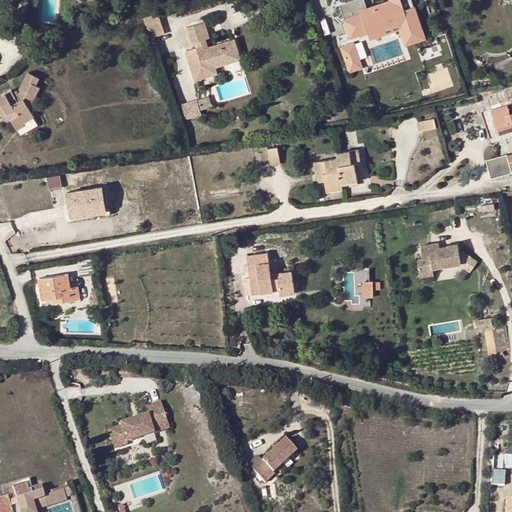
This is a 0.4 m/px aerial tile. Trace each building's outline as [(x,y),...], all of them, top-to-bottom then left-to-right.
[(390,0),(391,2),(392,5),(385,8),(384,6),(368,12),(367,10),(366,6),(359,8),(357,2),(343,7),(347,20),(345,21),(350,37),(359,34),(360,37),(368,34),(369,37),(384,32),(383,29),(398,24),(400,30),(401,31),(419,25),(414,8),(405,11),(400,0),(390,0)] [(367,10),(368,12),(384,6),(385,8),(392,5),(391,2),(367,10)] [(158,13),(151,15),(153,20),(150,21),(155,37),(165,33),(158,13)] [(151,15),(143,18),(151,38),(155,37),(150,21),(153,20),(151,15)] [(202,40),(206,38),(209,37),(204,21),(186,27),(192,43),(195,42),(196,47),(186,51),(196,80),(214,74),(211,64),(227,59),(228,63),(240,60),(233,39),(209,47),(206,48),(202,40)] [(384,32),(369,37),(370,40),(400,30),(398,24),(383,29),(384,32)] [(419,25),(401,31),(404,40),(423,34),(419,25)] [(361,69),(353,45),(342,49),(350,73),(361,69)] [(211,64),(214,74),(217,72),(216,68),(228,63),(227,59),(211,64)] [(0,95),(0,114),(1,116),(4,114),(8,121),(11,119),(17,129),(25,124),(23,122),(33,116),(27,105),(31,105),(40,86),(35,84),(39,77),(28,72),(18,93),(21,96),(17,98),(13,92),(11,88),(0,95)] [(198,99),(201,110),(212,106),(209,96),(208,96),(206,89),(198,91),(198,99)] [(511,102),(491,109),(500,135),(511,130),(511,98),(511,99),(511,102)] [(25,124),(17,129),(20,133),(37,123),(33,116),(23,122),(25,124)] [(434,117),(418,121),(420,130),(423,130),(436,127),(434,117)] [(436,127),(423,130),(425,138),(438,135),(436,127)] [(277,146),(268,148),(271,164),(281,163),(277,146)] [(337,158),(342,179),(357,177),(356,172),(362,171),(358,150),(337,153),(337,158)] [(485,160),(491,178),(511,172),(506,154),(485,160)] [(342,183),(342,179),(337,158),(314,162),(316,173),(324,172),(325,180),(327,191),(343,189),(342,183)] [(324,172),(316,173),(317,182),(325,180),(324,172)] [(59,175),(47,178),(49,188),(62,185),(59,175)] [(98,198),(107,197),(105,186),(68,191),(71,215),(82,214),(82,212),(100,209),(98,198)] [(109,210),(107,197),(98,198),(100,209),(82,212),(82,214),(109,210)] [(494,203),(481,205),(482,212),(495,210),(494,203)] [(459,261),(461,260),(459,249),(457,241),(446,243),(444,246),(439,247),(439,244),(438,240),(420,244),(423,256),(417,257),(420,274),(434,272),(433,265),(459,261)] [(459,261),(471,267),(477,256),(463,248),(459,249),(461,260),(459,261)] [(247,255),(251,280),(251,285),(252,292),(271,290),(269,274),(267,252),(247,255)] [(292,271),(269,274),(271,290),(279,289),(280,295),(296,293),(292,271)] [(43,299),(54,298),(60,297),(61,302),(79,299),(77,286),(71,287),(69,274),(39,279),(43,299)] [(373,281),(366,281),(366,297),(374,297),(374,289),(373,282),(373,281)] [(94,298),(89,299),(90,306),(99,304),(97,289),(92,289),(94,298)] [(486,306),(477,308),(478,319),(479,320),(477,320),(479,330),(494,328),(492,318),(488,319),(486,306)] [(148,414),(119,424),(120,426),(108,430),(114,450),(127,445),(126,442),(155,434),(152,425),(167,419),(161,402),(145,407),(148,414)] [(152,425),(155,434),(170,429),(167,419),(152,425)] [(273,472),(296,451),(286,439),(279,446),(275,449),(262,461),(257,455),(248,465),(265,483),(274,474),(273,472)] [(3,491),(0,491),(0,511),(12,511),(12,510),(11,508),(22,505),(23,507),(34,503),(33,500),(44,497),(43,493),(41,485),(31,488),(29,479),(12,485),(13,487),(14,492),(4,495),(3,491)] [(35,508),(76,495),(72,481),(66,483),(67,486),(43,493),(44,497),(33,500),(34,503),(35,508)] [(22,505),(11,508),(12,510),(12,511),(36,511),(35,508),(34,503),(23,507),(22,505)]
